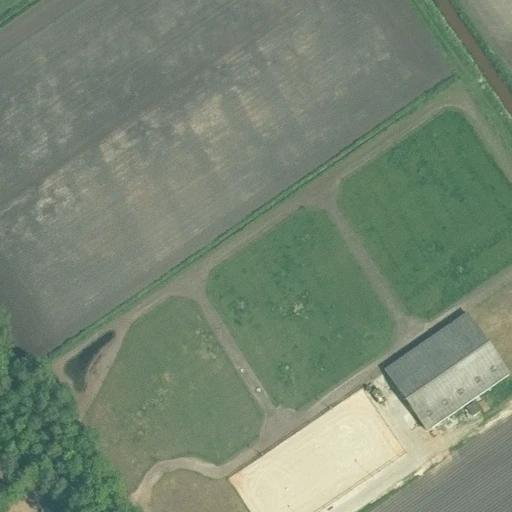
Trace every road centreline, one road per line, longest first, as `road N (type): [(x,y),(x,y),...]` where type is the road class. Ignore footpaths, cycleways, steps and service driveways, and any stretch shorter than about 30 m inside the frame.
road 1 (track): [(343,511),(511,399)]
road 2 (track): [(417,0),(511,136)]
